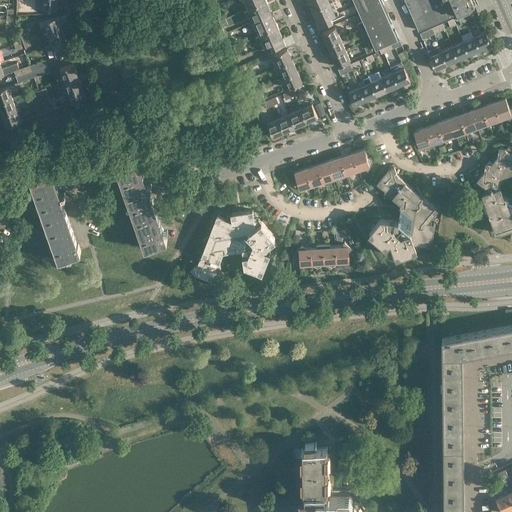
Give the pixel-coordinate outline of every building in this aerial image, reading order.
[(270,44),(272,49),(286,43),(266,0),(243,0),(265,47),(270,44)] [(337,14),(330,0),(307,0),(320,27),(333,21),(331,16),(337,14)] [(353,0),(358,11),(382,0),(353,0)] [(393,29),(390,22),(392,22),(382,0),(358,11),(363,21),(365,27),(368,32),(375,49),(379,47),(390,42),(399,38),(395,28),(393,29)] [(405,0),(419,30),(454,14),(465,9),(474,5),(475,5),(472,0),(405,0)] [(468,14),(468,15),(477,11),(475,5),(474,5),(465,9),(468,14)] [(468,22),(465,16),(468,15),(468,14),(465,9),(454,14),(457,20),(459,19),(461,25),(468,22)] [(47,33),(61,28),(56,16),(43,21),(47,33)] [(454,18),(448,21),(450,26),(456,24),(454,18)] [(360,29),(365,27),(363,21),(357,24),(360,29)] [(429,29),(432,35),(434,33),(437,39),(446,34),(444,29),(445,29),(443,23),(429,29)] [(327,44),(340,38),(335,27),(322,33),(327,44)] [(23,41),(29,39),(28,35),(30,35),(27,28),(19,30),(23,41)] [(61,28),(47,33),(51,44),(65,39),(61,28)] [(423,39),(432,35),(429,29),(420,33),(423,39)] [(474,35),(479,49),(491,44),(485,30),(474,35)] [(479,49),(474,35),(463,40),(469,54),(479,49)] [(14,44),(21,42),(19,36),(12,38),(14,44)] [(345,49),(340,38),(327,44),(332,55),(345,49)] [(390,42),(392,49),(395,47),(396,50),(403,47),(399,38),(390,42)] [(29,39),(23,41),(26,49),(32,47),(29,39)] [(69,51),(65,39),(51,44),(56,56),(69,51)] [(463,40),(452,45),(458,58),(469,54),(463,40)] [(21,42),(14,44),(16,50),(23,48),(21,42)] [(392,55),(390,50),(392,49),(390,42),(379,47),(382,53),(385,52),(387,57),(392,55)] [(448,47),(447,44),(440,47),(441,50),(447,63),(458,58),(452,45),(448,47)] [(370,45),(365,47),(364,47),(367,53),(373,51),(370,45)] [(292,59),(287,48),(274,54),(274,55),(270,57),(271,61),(276,59),(279,65),(292,59)] [(345,49),(332,55),(337,66),(350,60),(345,49)] [(447,63),(441,50),(429,55),(435,68),(447,63)] [(38,69),(48,65),(46,59),(36,63),(38,69)] [(284,76),(297,70),(292,59),(279,65),(274,67),(277,73),(281,71),(284,76)] [(363,69),(361,66),(359,60),(347,65),(350,71),(352,69),(354,73),(363,69)] [(2,68),(0,62),(0,61),(0,74),(7,72),(8,73),(15,71),(15,70),(19,69),(17,62),(2,68)] [(398,85),(409,80),(403,66),(401,61),(390,66),(392,72),(398,85)] [(27,72),(38,69),(36,63),(25,67),(27,72)] [(64,80),(77,75),(73,63),(60,68),(64,80)] [(48,65),(38,69),(40,74),(50,71),(48,65)] [(341,75),(350,71),(347,65),(338,69),(341,75)] [(16,76),(27,72),(25,67),(19,69),(15,70),(15,71),(16,76)] [(38,69),(27,72),(29,78),(40,74),(38,69)] [(302,81),(297,70),(284,76),(289,87),(302,81)] [(27,72),(16,76),(18,81),(29,78),(27,72)] [(398,85),(392,72),(381,76),(387,90),(398,85)] [(77,75),(64,80),(68,91),(82,86),(77,75)] [(357,82),(359,86),(365,99),(376,95),(370,81),(368,76),(362,79),(363,80),(357,82)] [(387,90),(381,76),(370,81),(376,95),(387,90)] [(252,77),(246,80),(251,91),(257,88),(255,83),(254,83),(252,77)] [(294,89),(296,94),(306,90),(304,84),(294,89)] [(0,101),(13,97),(8,86),(0,88),(0,101)] [(82,86),(68,91),(63,92),(67,104),(86,97),(82,86)] [(265,91),(265,90),(263,86),(254,90),(259,101),(264,99),(262,93),(265,91)] [(365,99),(359,86),(348,91),(354,105),(365,99)] [(44,101),(50,99),(46,88),(41,90),(44,101)] [(286,99),(296,94),(294,89),(283,93),(286,99)] [(36,104),(42,102),(38,91),(32,93),(36,104)] [(17,108),(13,97),(0,101),(0,104),(3,113),(17,108)] [(270,100),(272,105),(278,103),(276,97),(270,100)] [(493,101),(499,117),(505,115),(509,117),(511,110),(511,108),(509,107),(505,97),(493,101)] [(50,99),(44,101),(48,111),(54,109),(50,99)] [(494,119),(499,117),(493,101),(483,105),(482,105),(489,124),(495,122),(494,119)] [(42,102),(36,104),(39,114),(45,112),(42,102)] [(311,103),(300,108),(306,122),(318,117),(311,103)] [(483,126),(489,124),(482,105),(471,109),(477,125),(482,123),(483,126)] [(21,120),(17,108),(3,113),(7,125),(21,120)] [(306,122),(300,108),(289,113),(295,127),(306,122)] [(460,113),(466,132),(472,130),(471,127),(477,125),(471,109),(460,113)] [(295,127),(289,113),(278,118),(284,132),(295,127)] [(466,132),(460,113),(448,117),(454,133),(459,131),(460,134),(466,132)] [(454,133),(448,117),(437,121),(444,140),(449,138),(449,135),(454,133)] [(284,132),(278,118),(267,123),(273,137),(282,133),(284,132)] [(437,121),(426,125),(432,141),(437,140),(438,142),(444,140),(437,121)] [(433,147),(432,141),(426,125),(414,130),(407,132),(409,137),(416,135),(418,140),(416,144),(427,149),(433,147)] [(505,230),(506,234),(511,235),(511,198),(503,197),(498,183),(504,176),(511,172),(511,170),(511,168),(511,166),(511,154),(504,148),(499,147),(497,156),(491,164),(486,163),(484,172),(477,180),(484,185),(481,189),(496,233),(505,230)] [(364,148),(352,152),(357,168),(364,166),(367,168),(371,160),(367,158),(364,148)] [(357,168),(352,152),(341,156),(347,174),(353,172),(352,170),(357,168)] [(329,160),(335,175),(340,174),(341,176),(347,174),(341,156),(329,160)] [(151,181),(147,182),(139,160),(117,168),(145,248),(167,240),(148,186),(152,184),(151,181)] [(318,164),(324,182),(330,180),(329,177),(335,175),(329,160),(318,164)] [(318,184),(324,182),(318,164),(307,167),(312,183),(317,181),(318,184)] [(312,183),(307,167),(305,168),(295,171),(298,181),(296,185),(304,189),(306,185),(312,183)] [(393,248),(396,256),(421,247),(421,242),(430,244),(432,234),(435,218),(431,215),(436,208),(420,195),(417,186),(412,188),(397,175),(394,167),(389,169),(377,182),(385,189),(385,194),(393,195),(401,202),(398,221),(380,218),(369,232),(388,249),(393,248)] [(65,192),(61,193),(53,171),(31,179),(59,259),(81,252),(62,197),(66,195),(65,192)] [(268,243),(275,238),(259,218),(254,218),(253,210),(227,214),(225,218),(217,215),(210,234),(203,240),(206,244),(199,263),(192,268),(195,272),(211,279),(215,269),(220,268),(219,259),(223,250),(242,247),(245,264),(261,270),(271,248),(268,243)] [(335,245),(337,262),(349,261),(348,251),(351,247),(345,241),(342,244),(335,245)] [(313,264),(325,263),(323,243),(317,244),(317,246),(311,247),(313,264)] [(337,262),(335,245),(330,245),(329,243),(323,243),(325,263),(337,262)] [(313,264),(311,247),(305,247),(302,244),(291,256),(292,265),(313,264)] [(511,344),(511,324),(442,337),(444,511),(463,511),(462,354),(511,344)] [(511,393),(493,402),(511,444),(511,393)] [(59,448),(63,458),(87,451),(87,450),(83,440),(59,448)] [(316,447),(316,441),(305,442),(305,448),(301,448),(302,502),(300,502),(299,502),(297,503),(295,504),(293,505),(291,506),(290,507),(289,508),(287,510),(286,511),(284,511),(360,511),(354,502),(353,503),(349,495),(326,495),(326,492),(327,492),(326,447),(316,447)] [(499,472),(502,478),(508,475),(505,469),(499,472)] [(497,481),(502,478),(499,472),(494,475),(497,481)] [(506,511),(511,509),(511,500),(509,493),(496,499),(502,511),(506,511)]
